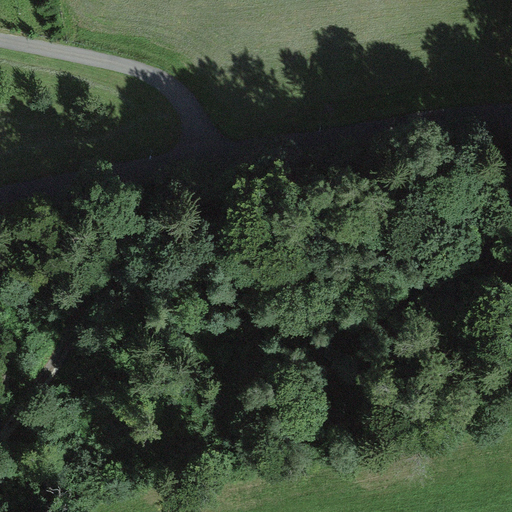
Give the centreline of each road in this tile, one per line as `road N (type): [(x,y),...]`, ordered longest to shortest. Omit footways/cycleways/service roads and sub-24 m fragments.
road 1 (track): [(0,453),(79,325),(122,172)]
road 2 (residential): [(210,160),(360,130),(511,115)]
road 3 (unclassified): [(0,41),(161,81),(200,120),(210,160)]
road 4 (residential): [(0,197),(210,160)]
